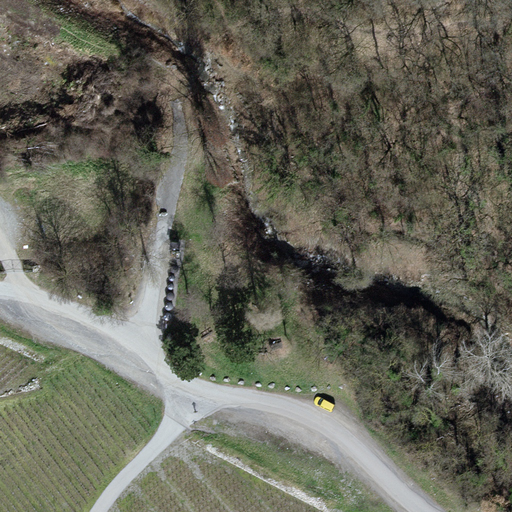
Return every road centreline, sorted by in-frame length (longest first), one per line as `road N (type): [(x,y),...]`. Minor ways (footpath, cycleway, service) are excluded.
road 1 (unclassified): [(425,511),(313,416),(249,397),(195,401)]
road 2 (unclassified): [(98,511),(195,401)]
road 3 (unclassified): [(133,340),(60,303),(0,289)]
road 4 (unclassified): [(133,340),(164,224)]
